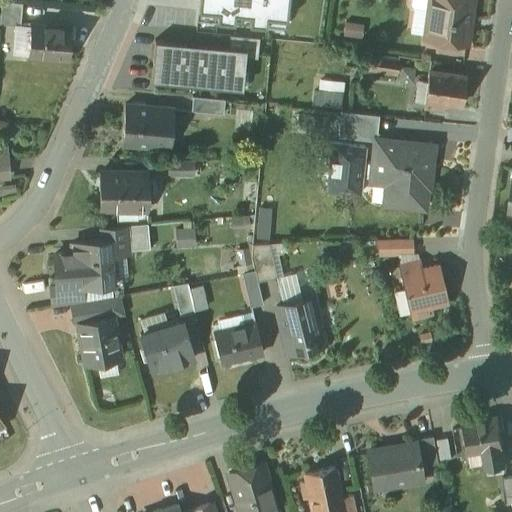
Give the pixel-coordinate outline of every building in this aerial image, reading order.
[(198,0),(196,19),(285,28),(288,0),(198,0)] [(431,0),(427,37),(466,42),(467,40),(465,40),(467,21),(469,21),(472,0),(431,0)] [(23,3),(2,1),(0,21),(0,23),(21,26),(23,3)] [(72,26),(31,23),(28,56),(69,59),(72,26)] [(152,36),(148,74),(237,82),(241,43),(152,36)] [(399,58),(371,54),(369,70),(396,74),(399,58)] [(465,75),(429,70),(424,105),(444,108),(444,102),(461,104),(465,75)] [(225,99),(193,96),(192,111),(223,114),(225,99)] [(174,109),(126,104),(122,143),(164,147),(166,129),(172,129),(174,109)] [(373,115),(341,111),(339,137),(371,140),(373,115)] [(432,146),(377,139),(372,180),(388,182),(386,202),(424,206),(426,186),(428,186),(432,146)] [(365,145),(330,141),(325,190),(359,194),(365,145)] [(194,161),(168,161),(168,174),(194,174),(194,161)] [(148,172),(100,172),(100,209),(148,209),(148,172)] [(148,224),(128,226),(130,250),(150,248),(148,224)] [(128,226),(100,228),(101,240),(109,239),(110,252),(130,250),(128,226)] [(74,253),(54,254),(57,286),(57,287),(83,285),(114,283),(114,281),(113,282),(110,252),(109,239),(101,240),(73,243),(74,253)] [(412,239),(392,240),(392,254),(412,253),(412,239)] [(392,240),(376,240),(379,254),(392,254),(392,240)] [(270,243),(253,244),(251,256),(255,270),(258,281),(278,277),(270,243)] [(421,271),(419,262),(402,266),(414,316),(431,312),(428,303),(445,299),(437,267),(421,271)] [(255,270),(243,273),(251,306),(263,303),(258,281),(255,270)] [(188,282),(173,285),(181,316),(195,311),(188,282)] [(83,285),(57,287),(57,286),(51,287),(52,306),(72,303),(84,301),(83,285)] [(84,301),(72,303),(75,323),(78,323),(78,321),(107,316),(103,297),(84,301)] [(314,297),(276,306),(288,352),(325,343),(314,297)] [(107,316),(78,321),(78,323),(85,364),(121,358),(113,315),(107,316)] [(183,320),(141,333),(152,371),(194,358),(183,320)] [(255,322),(214,331),(222,363),(263,353),(255,322)] [(498,416),(461,422),(466,453),(484,450),(487,469),(506,466),(498,416)] [(438,463),(434,436),(414,439),(415,443),(416,443),(420,466),(438,463)] [(415,443),(369,451),(376,486),(378,486),(377,484),(405,479),(406,485),(423,482),(420,466),(416,443),(415,443)] [(277,511),(263,463),(229,473),(240,511),(277,511)] [(335,467),(305,473),(306,481),(301,482),(304,498),(310,497),(312,511),(356,511),(353,495),(342,497),(335,467)] [(511,476),(503,477),(506,504),(511,503),(511,476)] [(214,511),(212,503),(194,509),(184,511),(214,511)]
